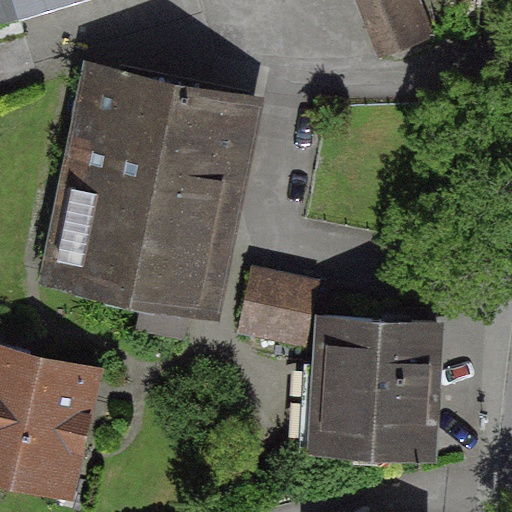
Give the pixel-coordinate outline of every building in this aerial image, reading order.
[(14,0),(22,23),(96,0),(14,0)] [(406,0),(360,0),(383,57),(434,37),(433,34),(422,38),(406,0)] [(214,329),(260,99),(118,71),(117,74),(95,70),(50,293),(73,298),(72,301),(214,329)] [(319,286),(256,272),(244,327),(306,341),(319,286)] [(324,467),(438,474),(447,326),(319,318),(315,370),(330,371),(324,467)] [(81,375),(0,355),(0,469),(55,483),(65,440),(77,443),(83,419),(71,416),(81,375)]
